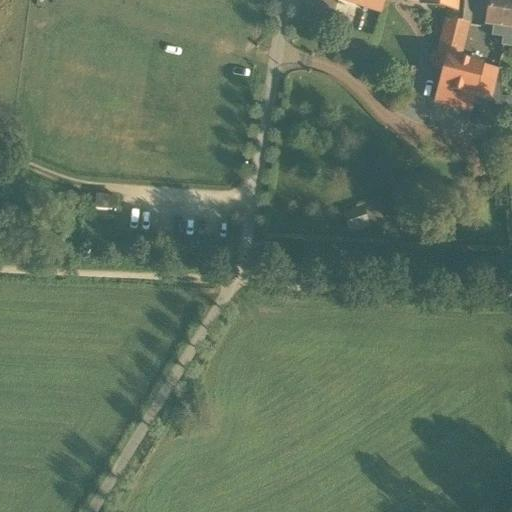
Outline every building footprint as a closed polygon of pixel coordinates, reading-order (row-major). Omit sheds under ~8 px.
[(345,0),(380,12),(384,0),(345,0)] [(421,0),(421,5),(453,12),(454,0),(421,0)] [(467,25),(469,25),(471,0),(455,0),(454,22),(467,25)] [(488,0),(484,27),(493,28),(511,31),(511,2),(494,0),(488,0)] [(433,71),(443,73),(447,57),(458,60),(467,25),(454,22),(453,22),(446,20),(436,57),(435,64),(433,71)] [(511,48),(511,31),(493,28),(491,37),(502,39),(501,47),(511,48)] [(481,66),(458,60),(447,57),(443,73),(438,92),(440,93),(437,106),(466,113),(469,100),(472,101),(481,67),(481,66)] [(472,101),(490,105),(498,71),(481,67),(472,101)] [(490,105),(500,108),(500,97),(500,72),(498,71),(490,105)] [(510,98),(500,97),(500,108),(500,136),(511,130),(511,108),(510,107),(510,98)] [(95,210),(116,211),(116,202),(95,201),(95,210)] [(342,214),(348,234),(368,227),(362,207),(342,214)]
